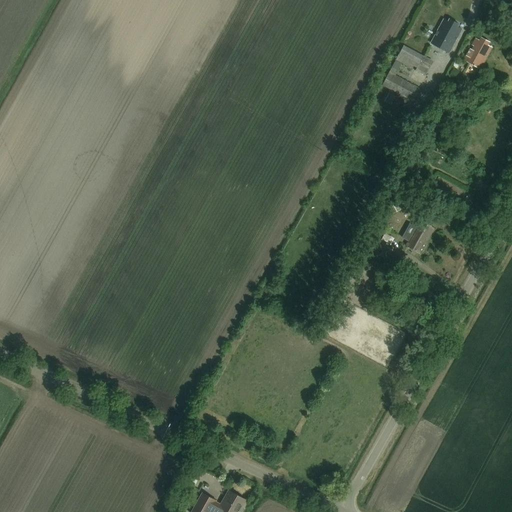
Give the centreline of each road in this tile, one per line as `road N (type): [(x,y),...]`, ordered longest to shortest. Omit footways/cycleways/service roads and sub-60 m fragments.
road 1 (tertiary): [(341,506),(0,349)]
road 2 (unclassified): [(341,506),(511,200)]
